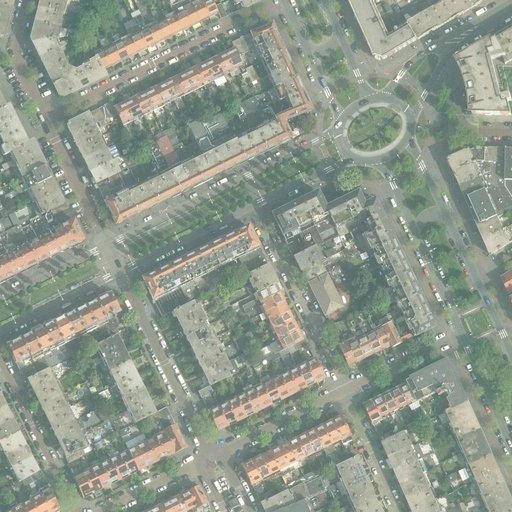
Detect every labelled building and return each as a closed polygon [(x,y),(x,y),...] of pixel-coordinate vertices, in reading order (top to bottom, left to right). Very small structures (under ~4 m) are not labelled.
[(0,0),(0,5),(12,8),(13,3),(12,2),(12,0),(0,0)] [(62,16),(66,2),(66,1),(62,0),(40,0),(35,23),(59,29),(62,16)] [(191,26),(177,0),(167,0),(171,9),(180,26),(182,30),(185,28),(186,30),(191,27),(191,26)] [(200,21),(188,0),(177,0),(191,26),(194,24),(194,25),(200,23),(200,21)] [(209,18),(199,0),(188,0),(200,21),(203,20),(203,21),(209,18)] [(215,7),(211,0),(199,0),(209,18),(214,16),(214,14),(217,12),(218,12),(215,7)] [(258,2),(258,0),(235,0),(237,3),(234,4),(238,12),(258,2)] [(371,0),(348,0),(348,1),(374,57),(383,60),(418,40),(410,27),(388,40),(370,1),(371,0)] [(470,10),(463,0),(443,0),(438,4),(439,5),(434,8),(444,25),(470,10)] [(463,0),(470,10),(486,0),(463,0)] [(226,17),(220,4),(215,7),(218,12),(217,12),(220,19),(226,17)] [(387,13),(391,11),(387,4),(383,6),(387,13)] [(10,14),(12,8),(0,5),(0,36),(3,37),(3,36),(5,35),(6,32),(4,30),(6,24),(8,14),(10,14)] [(401,14),(397,6),(393,9),(398,16),(401,14)] [(418,40),(444,25),(434,8),(430,11),(428,9),(411,19),(412,21),(408,23),(410,27),(418,40)] [(180,26),(171,9),(162,13),(164,19),(173,34),(176,33),(177,34),(182,31),(182,30),(180,26)] [(173,34),(164,19),(160,21),(155,11),(151,13),(156,23),(164,39),(167,37),(168,39),(173,36),(173,34)] [(394,16),(389,18),(393,25),(398,23),(394,16)] [(146,48),(138,32),(132,21),(123,25),(129,36),(137,52),(140,51),(141,52),(147,49),(146,48)] [(56,40),(59,30),(59,29),(35,23),(30,40),(40,58),(57,50),(55,45),(56,40)] [(165,40),(164,39),(156,23),(151,25),(150,25),(147,26),(155,43),(158,42),(159,43),(165,40)] [(155,43),(147,26),(146,27),(138,32),(146,48),(149,46),(150,48),(156,45),(155,43)] [(270,26),(250,34),(257,48),(263,62),(284,52),(278,39),(272,27),(270,26)] [(511,26),(458,59),(462,66),(465,74),(468,83),(469,87),(471,97),(472,106),(473,115),(511,116),(511,115),(511,114),(511,26)] [(137,52),(129,36),(124,38),(122,34),(118,36),(120,40),(128,57),(131,55),(132,56),(138,54),(137,52)] [(238,40),(231,43),(234,49),(237,55),(242,52),(244,54),(257,48),(250,34),(242,38),(238,40)] [(129,58),(128,57),(120,40),(115,43),(113,38),(108,40),(111,45),(119,61),(122,59),(123,61),(129,58)] [(120,62),(119,61),(111,45),(102,49),(110,65),(113,64),(114,65),(120,62)] [(110,65),(102,49),(97,52),(95,46),(90,48),(93,54),(94,53),(96,58),(101,70),(104,68),(105,70),(111,67),(110,65)] [(243,67),(241,63),(238,57),(237,55),(234,49),(224,54),(235,76),(236,76),(240,74),(238,69),(243,67)] [(64,64),(68,59),(66,58),(63,62),(57,50),(40,58),(57,94),(65,96),(69,94),(65,85),(71,70),(66,68),(64,64)] [(284,52),(263,62),(269,75),(275,88),(296,79),(290,65),(287,58),(284,52)] [(235,76),(224,54),(214,59),(223,77),(229,74),(231,78),(235,76)] [(69,94),(105,77),(101,70),(96,58),(88,62),(89,64),(75,71),(71,70),(65,85),(69,94)] [(226,83),(223,77),(214,59),(204,63),(215,85),(216,87),(226,83)] [(215,85),(204,63),(194,69),(203,87),(203,86),(205,90),(215,85)] [(252,67),(245,70),(249,77),(251,83),(252,83),(256,81),(258,80),(252,67)] [(203,87),(194,69),(184,73),(193,92),(203,87)] [(193,92),(184,73),(174,78),(180,90),(183,96),(190,93),(193,92)] [(183,96),(180,90),(174,78),(164,83),(173,101),(178,111),(184,108),(180,99),(179,98),(183,96)] [(271,100),(258,106),(262,115),(266,123),(273,120),(272,118),(279,115),(282,121),(285,121),(308,111),(309,108),(302,92),(296,79),(275,88),(267,92),(271,100)] [(173,101),(164,83),(154,88),(163,106),(173,101)] [(163,106),(154,88),(145,93),(153,111),(163,106)] [(153,111),(145,93),(134,98),(142,116),(153,111)] [(235,101),(231,94),(224,97),(228,104),(235,101)] [(254,97),(242,103),(249,117),(253,125),(254,125),(256,128),(266,150),(277,145),(291,138),(287,130),(289,129),(285,121),(282,121),(279,115),(272,118),(273,120),(266,123),(262,115),(258,106),(254,98),(254,97)] [(142,116),(134,98),(124,103),(132,121),(142,116)] [(117,116),(114,108),(111,103),(89,114),(94,126),(94,125),(102,121),(104,125),(110,122),(109,118),(110,120),(117,116)] [(132,121),(124,103),(114,108),(117,116),(122,126),(132,121)] [(242,103),(232,108),(239,122),(245,134),(240,136),(239,133),(233,136),(245,160),(255,155),(266,150),(256,128),(254,125),(253,125),(249,117),(242,103)] [(215,111),(212,104),(205,108),(208,114),(215,111)] [(18,125),(12,112),(12,110),(11,108),(9,107),(9,106),(6,107),(0,109),(0,138),(1,141),(21,131),(21,129),(20,126),(18,125)] [(219,109),(198,120),(208,139),(224,171),(235,166),(244,161),(245,160),(233,136),(229,128),(219,109)] [(94,126),(89,114),(68,124),(67,127),(78,149),(100,138),(94,126)] [(194,121),(192,116),(183,120),(185,125),(194,121)] [(301,126),(299,122),(291,126),(293,130),(301,126)] [(173,128),(163,133),(165,137),(175,132),(175,131),(173,128)] [(156,142),(155,142),(157,145),(180,192),(191,187),(202,182),(185,148),(184,148),(181,144),(180,144),(179,145),(175,138),(179,136),(176,130),(175,131),(175,132),(165,137),(156,142)] [(27,144),(24,137),(24,135),(23,133),(21,132),(21,131),(1,141),(4,145),(0,147),(3,153),(5,155),(11,152),(27,144)] [(163,133),(154,138),(156,142),(165,137),(163,133)] [(112,161),(107,152),(105,147),(100,138),(78,149),(89,172),(112,161)] [(196,142),(185,148),(202,182),(213,176),(224,171),(208,139),(197,144),(196,142)] [(42,161),(39,156),(35,147),(36,145),(35,143),(33,142),(32,141),(27,144),(11,152),(15,159),(1,166),(4,171),(8,169),(18,164),(24,177),(46,166),(44,162),(42,161)] [(157,145),(146,150),(159,176),(148,182),(159,203),(169,198),(180,192),(157,145)] [(467,152),(448,160),(454,172),(460,186),(466,199),(486,191),(491,188),(491,189),(504,187),(505,149),(505,148),(477,147),(467,152)] [(139,163),(135,156),(133,151),(112,161),(89,172),(95,184),(106,179),(122,172),(139,163)] [(55,186),(52,180),(47,172),(48,170),(46,166),(24,177),(27,183),(20,187),(21,189),(11,193),(13,198),(30,189),(36,202),(58,191),(56,186),(55,186)] [(126,192),(138,187),(130,171),(123,174),(122,172),(106,179),(109,185),(98,190),(105,203),(126,192)] [(109,185),(106,179),(95,184),(98,190),(109,185)] [(159,203),(148,182),(138,187),(126,192),(137,214),(159,203)] [(486,191),(466,199),(472,213),(478,226),(497,217),(511,210),(511,199),(504,187),(491,189),(491,188),(486,191)] [(64,204),(62,201),(60,196),(60,195),(58,191),(36,202),(43,214),(50,210),(64,204)] [(137,214),(126,192),(105,203),(115,225),(137,214)] [(335,228),(321,199),(318,194),(315,193),(274,213),(273,217),(285,241),(298,234),(303,243),(312,238),(314,242),(317,247),(323,244),(321,239),(333,232),(332,229),(335,228)] [(367,212),(362,201),(359,194),(355,193),(327,207),(323,198),(321,199),(335,228),(351,220),(350,218),(362,212),(363,214),(367,212)] [(393,239),(386,224),(374,199),(369,202),(367,198),(362,201),(367,212),(369,216),(365,219),(366,221),(363,222),(364,226),(361,227),(364,235),(370,249),(393,239)] [(53,216),(67,209),(64,203),(64,204),(50,210),(53,216)] [(70,247),(60,227),(59,227),(56,221),(45,226),(41,218),(44,216),(43,214),(29,221),(31,225),(48,258),(70,247)] [(511,242),(511,225),(503,231),(497,217),(478,226),(491,256),(511,242)] [(12,228),(7,218),(1,222),(6,231),(12,228)] [(83,241),(73,220),(60,227),(70,247),(74,245),(83,241)] [(48,258),(31,225),(20,230),(18,226),(7,232),(26,269),(48,258)] [(259,248),(249,228),(246,227),(221,239),(233,261),(240,258),(248,275),(254,272),(246,255),(259,248)] [(26,269),(7,232),(0,235),(0,244),(0,245),(0,244),(0,269),(5,279),(26,269)] [(233,261),(221,239),(194,252),(206,275),(227,264),(233,277),(239,274),(233,261)] [(403,261),(393,239),(370,249),(364,253),(367,259),(373,256),(378,266),(380,265),(383,270),(403,261)] [(316,247),(317,247),(314,242),(307,245),(309,250),(303,252),(293,258),(300,271),(302,271),(321,261),(322,260),(316,247)] [(303,252),(301,247),(295,249),(292,243),(287,245),(293,258),(303,252)] [(268,265),(259,248),(246,255),(254,272),(268,265)] [(351,259),(346,249),(342,251),(347,261),(351,259)] [(206,275),(194,252),(168,265),(180,288),(185,285),(187,290),(195,286),(192,282),(206,275)] [(343,306),(321,261),(302,271),(324,316),(343,306)] [(414,283),(403,261),(383,270),(386,277),(384,278),(388,287),(390,286),(393,292),(414,283)] [(180,288),(168,265),(144,278),(143,280),(153,301),(167,294),(180,288)] [(250,286),(272,275),(268,265),(254,272),(248,275),(251,279),(247,281),(250,286)] [(511,270),(500,278),(511,303),(511,270)] [(229,278),(225,271),(221,273),(226,283),(230,281),(228,278),(229,278)] [(255,294),(275,284),(277,283),(272,275),(250,286),(252,290),(253,289),(255,293),(255,294)] [(424,305),(416,289),(414,283),(393,292),(396,299),(394,300),(399,310),(401,309),(404,314),(424,305)] [(259,303),(279,293),(275,284),(255,294),(253,295),(256,300),(257,299),(259,303)] [(262,313),(284,303),(279,293),(259,303),(261,307),(260,308),(262,313)] [(123,322),(110,294),(96,301),(108,325),(107,325),(108,326),(111,332),(116,329),(118,328),(117,326),(124,323),(123,322)] [(230,307),(225,298),(219,301),(224,310),(230,307)] [(255,300),(242,307),(244,311),(257,304),(255,300)] [(108,325),(96,301),(74,312),(85,333),(100,326),(102,329),(108,326),(107,325),(108,325)] [(207,321),(203,313),(199,305),(195,306),(193,302),(184,307),(172,313),(175,317),(176,318),(182,331),(185,338),(206,327),(204,323),(207,321)] [(173,306),(162,312),(164,317),(172,313),(184,307),(180,303),(173,306)] [(269,322),(289,312),(284,303),(262,313),(265,319),(267,318),(269,322)] [(434,325),(424,305),(404,314),(407,321),(405,322),(409,331),(412,330),(415,336),(433,328),(434,325)] [(231,307),(225,310),(228,317),(234,314),(231,307)] [(394,311),(386,315),(387,317),(389,321),(397,318),(394,311)] [(85,333),(74,312),(53,323),(64,344),(74,339),(77,345),(88,340),(85,333)] [(272,332),(293,321),(289,312),(269,322),(270,326),(269,326),(272,332)] [(397,318),(389,321),(394,330),(398,328),(396,325),(404,321),(401,316),(397,318)] [(233,329),(228,319),(227,317),(222,319),(228,331),(233,329)] [(391,348),(415,336),(412,330),(409,331),(397,337),(394,330),(389,321),(387,317),(378,321),(380,325),(390,346),(391,348)] [(390,346),(380,325),(375,328),(373,324),(372,325),(369,319),(367,320),(371,329),(371,330),(375,338),(374,339),(376,343),(378,343),(380,350),(385,348),(386,348),(390,346)] [(278,341),(298,331),(293,321),(272,332),(274,338),(276,337),(278,341)] [(64,344),(53,323),(31,333),(44,359),(56,353),(56,354),(66,349),(64,344)] [(341,329),(338,323),(328,328),(331,334),(341,329)] [(376,343),(374,339),(375,338),(371,330),(366,332),(364,329),(361,323),(358,324),(361,331),(366,342),(366,344),(367,347),(369,348),(373,354),(376,352),(377,353),(380,351),(380,350),(378,343),(376,343)] [(220,346),(215,338),(211,329),(208,331),(206,327),(185,338),(187,342),(188,342),(195,355),(194,356),(197,362),(218,351),(216,348),(220,346)] [(367,347),(366,344),(366,342),(361,331),(356,333),(353,327),(349,329),(354,338),(358,346),(357,348),(359,352),(361,352),(364,358),(367,356),(369,357),(371,356),(372,354),(373,354),(369,348),(367,347)] [(130,362),(127,355),(125,356),(119,343),(120,342),(117,336),(119,335),(116,329),(111,332),(106,334),(109,340),(95,347),(108,373),(130,362)] [(294,345),(303,340),(298,331),(278,341),(280,344),(278,345),(281,351),(287,348),(294,345)] [(44,359),(31,333),(7,345),(22,376),(24,375),(27,380),(38,374),(49,369),(44,359)] [(247,345),(243,336),(242,335),(237,337),(239,341),(242,347),(247,345)] [(359,352),(357,348),(358,346),(354,338),(349,340),(346,335),(342,337),(345,341),(349,350),(349,352),(351,356),(352,356),(355,362),(358,361),(360,361),(362,360),(363,359),(364,358),(361,352),(359,352)] [(308,346),(305,340),(303,341),(303,340),(294,345),(297,351),(308,346)] [(246,354),(242,347),(239,341),(235,343),(241,356),(246,354)] [(351,356),(349,352),(349,350),(345,341),(337,346),(346,365),(347,367),(349,366),(350,366),(353,365),(354,363),(355,362),(352,356),(351,356)] [(253,356),(247,345),(242,347),(246,354),(248,358),(253,356)] [(297,351),(294,345),(287,348),(289,353),(290,355),(297,351)] [(289,353),(287,348),(281,351),(278,353),(280,358),(289,353)] [(232,371),(228,363),(223,354),(220,356),(218,351),(197,362),(200,368),(201,368),(207,380),(206,381),(209,387),(210,387),(226,379),(230,377),(228,373),(232,371)] [(280,358),(278,353),(269,357),(272,362),(280,358)] [(93,364),(89,357),(82,360),(86,367),(93,364)] [(272,362),(269,357),(260,361),(263,367),(272,362)] [(323,377),(313,357),(304,361),(304,363),(308,371),(308,372),(310,376),(311,377),(314,382),(318,381),(319,381),(322,380),(323,378),(323,377)] [(467,400),(459,383),(456,376),(456,375),(455,376),(452,370),(453,370),(453,369),(448,360),(447,361),(447,360),(407,380),(408,382),(416,400),(417,402),(418,402),(418,403),(437,393),(439,397),(442,395),(445,402),(449,400),(453,409),(468,402),(467,400)] [(263,367),(260,361),(252,365),(254,371),(263,367)] [(138,382),(132,369),(133,368),(130,362),(108,373),(121,399),(142,387),(139,381),(138,382)] [(310,376),(308,372),(308,371),(304,363),(296,367),(300,375),(299,377),(301,381),(303,381),(306,387),(309,385),(311,386),(313,384),(314,383),(314,382),(311,377),(310,376)] [(301,381),(299,377),(300,375),(296,367),(290,369),(289,367),(286,368),(287,371),(291,380),(290,381),(292,385),(294,385),(296,391),(300,389),(302,390),(305,389),(305,387),(306,387),(303,381),(301,381)] [(87,375),(84,369),(84,368),(79,371),(82,377),(87,375)] [(55,383),(49,370),(49,369),(38,374),(27,380),(29,385),(30,385),(38,400),(37,402),(38,404),(40,405),(41,406),(61,395),(55,383)] [(292,385),(290,381),(291,380),(287,371),(278,376),(282,384),(282,386),(283,389),(285,390),(288,396),(292,394),(293,394),(296,393),(296,391),(294,385),(292,385)] [(283,389),(282,386),(282,384),(278,376),(270,380),(274,388),(273,390),(275,393),(277,394),(279,400),(283,398),(284,399),(287,397),(288,396),(285,390),(283,389)] [(275,393),(273,390),(274,388),(270,380),(261,384),(265,392),(265,395),(266,398),(268,398),(271,404),(274,402),(276,403),(278,402),(279,400),(277,394),(275,393)] [(416,400),(408,382),(404,384),(403,386),(400,387),(402,393),(402,394),(404,398),(405,399),(407,404),(409,406),(413,404),(412,402),(416,400)] [(266,398),(265,395),(265,392),(261,384),(252,388),(256,397),(256,399),(258,402),(259,403),(262,408),(265,407),(267,407),(270,406),(270,404),(271,404),(268,398),(266,398)] [(104,390),(101,385),(95,387),(98,393),(104,390)] [(258,402),(256,399),(256,397),(252,388),(252,389),(250,385),(242,389),(243,393),(248,401),(247,403),(249,407),(251,407),(253,413),(257,411),(258,412),(261,410),(262,409),(262,408),(259,403),(258,402)] [(151,407),(145,394),(146,394),(142,387),(121,399),(134,425),(146,419),(156,414),(155,414),(152,407),(151,407)] [(213,393),(210,387),(209,387),(198,392),(201,398),(211,394),(213,393)] [(407,404),(405,399),(404,398),(402,394),(402,393),(400,387),(399,388),(397,387),(395,389),(394,390),(391,392),(394,397),(393,399),(395,403),(396,403),(399,408),(400,410),(404,408),(403,406),(407,404)] [(116,400),(110,389),(98,394),(104,406),(116,400)] [(399,408),(396,403),(395,403),(393,399),(394,397),(391,392),(390,392),(388,392),(386,393),(385,395),(382,396),(385,402),(384,403),(386,407),(387,407),(390,413),(391,415),(396,412),(395,410),(399,408)] [(249,407),(247,403),(248,401),(243,393),(235,397),(239,405),(238,408),(240,411),(242,412),(245,417),(248,415),(249,416),(252,415),(253,413),(251,407),(249,407)] [(11,419),(12,418),(10,415),(9,415),(1,400),(2,398),(0,394),(0,425),(11,420),(11,419)] [(221,414),(217,406),(214,399),(211,394),(201,398),(216,429),(219,430),(227,426),(225,420),(222,419),(221,416),(221,414)] [(67,409),(61,395),(41,406),(41,407),(40,408),(42,411),(43,411),(51,426),(50,428),(51,430),(53,431),(53,432),(74,421),(79,419),(72,406),(67,409)] [(390,413),(387,407),(386,407),(384,403),(385,402),(382,396),(381,397),(379,396),(377,398),(376,399),(373,401),(376,406),(375,408),(377,412),(379,412),(382,419),(386,417),(386,415),(390,413)] [(240,411),(238,408),(239,405),(235,397),(226,401),(231,409),(230,412),(232,415),(234,416),(236,421),(239,420),(241,420),(244,419),(244,417),(245,417),(242,412),(240,411)] [(232,415),(230,412),(231,409),(226,401),(217,406),(221,414),(221,416),(222,419),(225,420),(227,426),(230,424),(232,425),(235,423),(235,422),(236,421),(234,416),(232,415)] [(383,420),(382,419),(379,412),(377,412),(375,408),(376,406),(373,401),(371,402),(370,401),(367,402),(366,404),(364,405),(373,425),(383,420)] [(480,430),(474,416),(468,402),(453,409),(446,412),(450,422),(436,428),(438,433),(442,431),(444,435),(451,432),(449,427),(452,426),(458,440),(480,430)] [(108,418),(103,409),(96,412),(101,422),(108,418)] [(160,419),(160,418),(157,413),(155,414),(156,414),(146,419),(149,425),(151,424),(160,419)] [(186,448),(169,413),(160,418),(160,419),(151,424),(156,433),(153,434),(155,437),(166,458),(186,448)] [(112,424),(122,418),(119,414),(110,419),(112,424)] [(350,437),(343,423),(344,423),(341,417),(340,417),(339,418),(338,417),(335,418),(334,420),(330,422),(333,427),(332,428),(334,433),(336,433),(340,441),(342,445),(344,444),(352,441),(350,437)] [(22,441),(14,426),(15,424),(13,422),(12,421),(11,420),(0,425),(0,447),(4,456),(24,446),(24,445),(24,444),(23,441),(22,441)] [(80,435),(74,422),(74,421),(53,432),(54,433),(53,434),(55,437),(56,437),(61,446),(63,452),(63,453),(65,458),(78,452),(82,450),(82,451),(87,448),(84,443),(89,440),(86,432),(80,435)] [(340,441),(336,433),(334,433),(332,428),(333,427),(330,422),(329,421),(326,423),(325,424),(322,426),(324,431),(324,433),(326,437),(327,438),(331,445),(340,441)] [(410,431),(417,427),(419,426),(416,422),(416,421),(407,426),(409,429),(410,431)] [(331,445),(327,438),(326,437),(324,433),(324,431),(322,426),(320,426),(317,427),(317,429),(313,431),(315,435),(315,437),(317,441),(318,442),(322,450),(323,450),(325,455),(334,451),(331,445)] [(406,438),(407,438),(420,432),(417,427),(410,431),(401,435),(397,437),(397,438),(383,444),(390,458),(411,449),(406,438)] [(127,436),(124,430),(119,432),(122,438),(127,436)] [(322,450),(318,442),(317,441),(315,437),(315,435),(313,431),(311,430),(308,431),(308,433),(304,435),(306,440),(306,441),(308,445),(310,446),(313,454),(322,450)] [(492,457),(486,444),(480,430),(458,440),(462,449),(459,451),(459,452),(456,453),(455,450),(451,452),(455,461),(462,458),(465,456),(470,467),(492,457)] [(383,444),(397,438),(397,437),(401,435),(399,431),(393,434),(393,432),(379,439),(382,445),(383,444)] [(313,454),(310,446),(308,445),(306,441),(306,440),(304,435),(302,434),(300,436),(299,437),(295,439),(298,444),(297,446),(299,450),(301,450),(305,458),(313,454)] [(166,458),(155,437),(146,441),(156,462),(166,458)] [(305,458),(301,450),(299,450),(297,446),(298,444),(295,439),(294,439),(291,440),(290,442),(286,444),(289,449),(288,450),(290,454),(292,454),(296,463),(305,458)] [(94,448),(104,443),(103,440),(92,445),(94,448)] [(156,462),(146,441),(137,446),(147,467),(156,462)] [(296,463),(292,454),(290,454),(288,450),(289,449),(286,444),(285,443),(282,445),(282,446),(278,448),(281,453),(280,455),(282,458),(284,459),(291,472),(294,470),(299,468),(296,463)] [(29,477),(38,472),(36,467),(34,467),(30,458),(27,452),(28,450),(26,448),(25,447),(24,446),(4,456),(18,483),(20,482),(29,477)] [(147,467),(137,446),(128,450),(138,471),(147,467)] [(291,472),(284,459),(282,458),(280,455),(281,453),(278,448),(276,447),(273,449),(273,450),(269,452),(272,457),(271,459),(273,463),(275,463),(278,471),(281,477),(291,472)] [(422,475),(417,462),(411,449),(390,458),(401,484),(422,475)] [(138,471),(128,450),(119,455),(129,476),(138,471)] [(358,456),(356,450),(345,455),(345,457),(348,461),(356,457),(358,456)] [(81,457),(78,452),(65,458),(68,463),(68,464),(76,460),(81,457)] [(278,471),(275,463),(273,463),(271,459),(272,457),(269,452),(267,452),(264,453),(264,455),(261,457),(263,461),(263,463),(264,467),(266,468),(270,475),(278,471)] [(129,476),(119,455),(110,459),(120,480),(129,476)] [(270,475),(266,468),(264,467),(263,463),(263,461),(261,457),(260,457),(259,456),(256,458),(255,459),(252,461),(254,466),(254,468),(256,472),(257,472),(261,480),(270,475)] [(368,483),(366,478),(364,479),(362,473),(358,465),(360,464),(356,457),(348,461),(348,462),(341,465),(335,468),(346,493),(368,483)] [(348,462),(348,461),(345,457),(339,460),(341,465),(348,462)] [(504,484),(498,471),(492,457),(470,467),(465,469),(471,482),(476,480),(479,488),(474,490),(477,496),(504,484)] [(120,480),(110,459),(100,464),(111,485),(120,480)] [(68,463),(66,464),(69,470),(79,466),(76,460),(68,464),(68,463)] [(341,465),(339,460),(331,464),(333,469),(335,468),(341,465)] [(261,480),(257,472),(256,472),(254,468),(254,466),(252,461),(244,465),(243,468),(251,485),(261,480)] [(111,485),(100,464),(91,468),(101,489),(111,485)] [(333,469),(331,464),(330,464),(321,469),(324,474),(333,469)] [(101,489),(91,468),(82,473),(92,494),(101,489)] [(324,474),(321,469),(313,473),(315,477),(320,475),(320,476),(324,474)] [(3,478),(10,474),(8,470),(1,474),(3,478)] [(33,483),(43,477),(40,471),(38,472),(29,477),(32,481),(33,483)] [(92,494),(82,473),(73,478),(83,498),(92,494)] [(306,482),(315,477),(313,473),(304,477),(304,478),(306,482)] [(324,493),(327,492),(326,488),(322,481),(320,476),(320,475),(315,477),(306,482),(297,486),(288,491),(280,494),(272,499),(261,504),(264,511),(309,511),(305,501),(308,500),(314,497),(324,493)] [(434,501),(428,488),(422,475),(401,484),(413,511),(434,501)] [(23,487),(32,481),(29,477),(20,482),(22,485),(23,487)] [(297,486),(306,482),(304,478),(295,482),(297,486)] [(297,486),(295,482),(286,486),(288,491),(297,486)] [(379,511),(381,511),(378,505),(376,505),(370,492),(372,491),(368,483),(346,493),(354,511),(379,511)] [(329,487),(326,488),(328,493),(338,489),(336,484),(329,487)] [(511,511),(511,502),(510,498),(504,484),(477,496),(482,507),(478,509),(479,511),(484,509),(488,508),(489,511),(511,511)] [(54,501),(55,501),(50,492),(51,492),(47,486),(37,492),(39,495),(40,495),(49,511),(56,511),(60,510),(54,501)] [(199,511),(209,508),(198,486),(187,492),(191,500),(192,499),(194,504),(193,505),(196,511),(199,511)] [(288,491),(286,486),(278,490),(280,494),(288,491)] [(196,511),(193,505),(194,504),(192,499),(191,500),(187,492),(177,496),(179,501),(184,511),(196,511)] [(261,504),(272,499),(269,493),(258,499),(261,504)] [(324,493),(314,497),(317,503),(327,499),(324,493)] [(49,511),(40,495),(39,495),(30,500),(36,509),(35,511),(49,511)] [(184,511),(179,501),(177,496),(168,501),(170,505),(169,505),(171,510),(173,509),(174,511),(184,511)] [(239,505),(235,498),(228,502),(232,509),(239,505)] [(35,511),(36,509),(30,500),(21,505),(24,511),(35,511)] [(174,511),(173,509),(171,510),(169,505),(170,505),(168,501),(159,506),(161,511),(174,511)] [(438,511),(434,501),(413,511),(438,511)]
